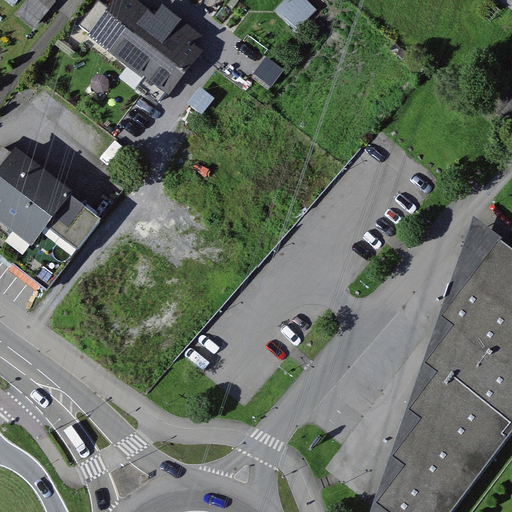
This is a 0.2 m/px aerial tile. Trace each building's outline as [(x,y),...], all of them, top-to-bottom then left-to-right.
[(57,5),(51,0),(36,0),(26,13),(41,25),(57,5)] [(114,0),(98,0),(81,23),(91,30),(114,0)] [(161,18),(137,0),(126,0),(98,37),(151,77),(144,86),(167,103),(205,54),(196,47),(204,37),(168,10),(161,18)] [(281,0),(296,15),(311,0),(281,0)] [(511,72),(486,104),(511,125),(511,72)] [(216,142),(200,129),(191,140),(208,153),(216,142)] [(102,222),(16,154),(0,173),(0,250),(49,289),(102,222)] [(378,505),(386,511),(457,511),(511,439),(511,247),(502,240),(443,318),(455,328),(427,365),(439,375),(411,412),(422,421),(394,458),(406,467),(378,505)] [(222,388),(215,395),(223,403),(230,396),(222,388)]
